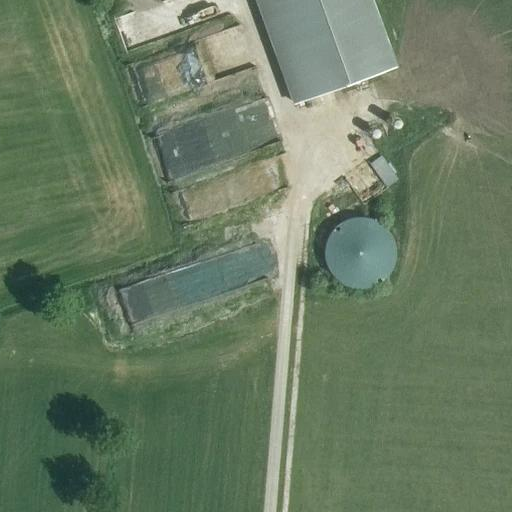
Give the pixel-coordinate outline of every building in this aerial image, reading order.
[(397,67),(373,0),(260,0),(298,103),(397,67)] [(185,175),(214,166),(207,145),(192,150),(186,133),(199,129),(198,126),(183,131),(184,135),(174,138),(185,175)] [(250,163),(287,153),(284,140),(246,150),(250,163)] [(373,161),(385,183),(398,176),(386,154),(373,161)] [(333,279),(342,286),(355,290),(366,289),(376,286),(385,279),(392,270),(395,262),(395,253),(394,244),(390,235),(384,227),(376,221),(366,217),(354,217),(345,220),(338,224),(331,231),(326,238),(324,248),(324,259),(326,268),(333,279)]
